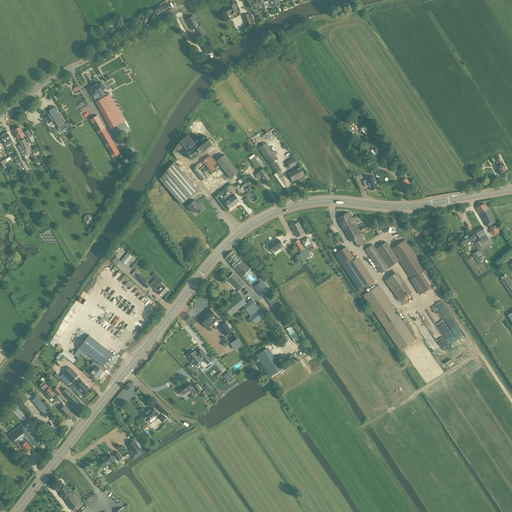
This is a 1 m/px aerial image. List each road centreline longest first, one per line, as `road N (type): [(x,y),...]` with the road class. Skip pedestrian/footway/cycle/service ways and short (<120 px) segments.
road 1 (primary): [(16,511),(203,270),(248,226),(314,201),(400,207),(511,189)]
road 2 (tertiary): [(203,0),(66,69),(0,114)]
road 3 (track): [(395,304),(414,306),(437,294),(511,402)]
